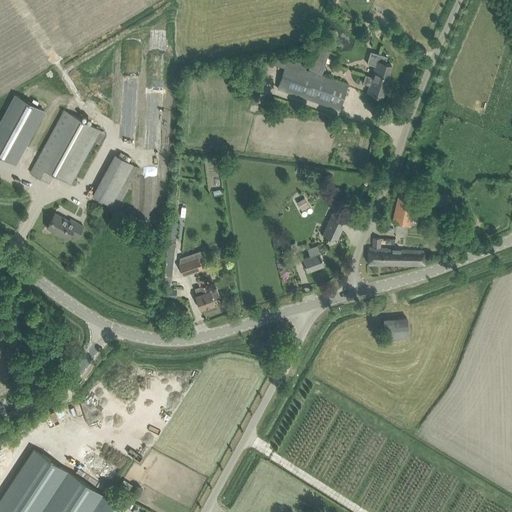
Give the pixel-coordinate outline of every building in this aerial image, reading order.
[(309,71),(322,75),(330,50),(317,46),(309,71)] [(367,64),(375,66),(367,93),(382,97),(392,65),(385,63),(387,56),(371,51),(367,64)] [(272,63),(285,68),(278,89),(339,110),(348,85),(306,71),(308,65),(275,54),(272,63)] [(0,155),(15,164),(44,110),(16,95),(0,123),(0,155)] [(32,171),(50,182),(55,173),(72,183),(102,129),(66,109),(32,171)] [(116,199),(97,189),(94,195),(112,206),(116,199)] [(393,222),(410,226),(417,196),(399,192),(393,222)] [(429,205),(456,208),(457,197),(431,193),(429,205)] [(304,197),(297,202),(302,210),(309,206),(304,197)] [(47,228),(68,239),(71,234),(77,237),(83,226),(70,219),(69,221),(55,213),(47,228)] [(323,235),(337,241),(346,221),(332,214),(323,235)] [(472,221),(427,228),(429,241),(474,233),(472,221)] [(368,264),(424,265),(424,250),(401,249),(401,246),(399,246),(399,249),(380,247),(381,238),(373,237),(372,247),(369,247),(368,264)] [(302,258),(303,261),(307,271),(324,264),(317,246),(308,249),(310,256),(302,258)] [(178,263),(183,276),(202,269),(198,256),(178,263)] [(196,296),(197,300),(200,309),(215,304),(210,291),(207,284),(200,287),(202,293),(196,296)] [(385,338),(409,337),(408,316),(384,317),(385,338)] [(261,342),(263,349),(273,346),(271,339),(261,342)] [(0,511),(120,511),(123,507),(103,494),(34,448),(0,499),(0,511)] [(131,497),(137,487),(124,480),(119,489),(131,497)]
